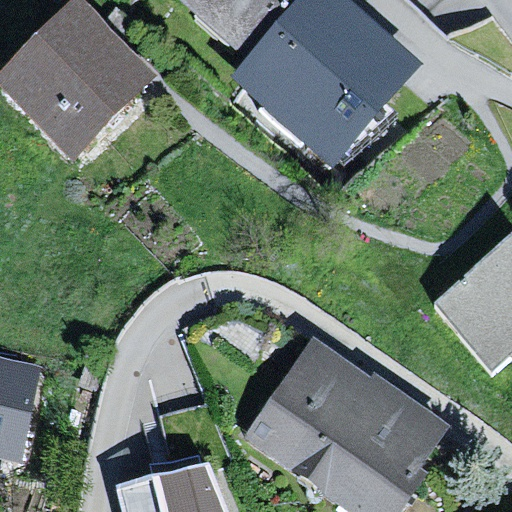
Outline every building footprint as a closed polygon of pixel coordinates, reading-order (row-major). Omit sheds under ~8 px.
[(177,0),(247,57),(228,80),(333,166),(420,61),(368,19),(345,0),(177,0)] [(142,90),(64,13),(0,77),(0,105),(65,169),(142,90)] [(511,402),(511,263),(445,315),(511,402)] [(386,511),(433,443),(295,350),(232,443),(334,511),(386,511)] [(38,376),(0,369),(0,468),(24,472),(38,376)] [(222,511),(204,473),(113,493),(118,511),(222,511)]
